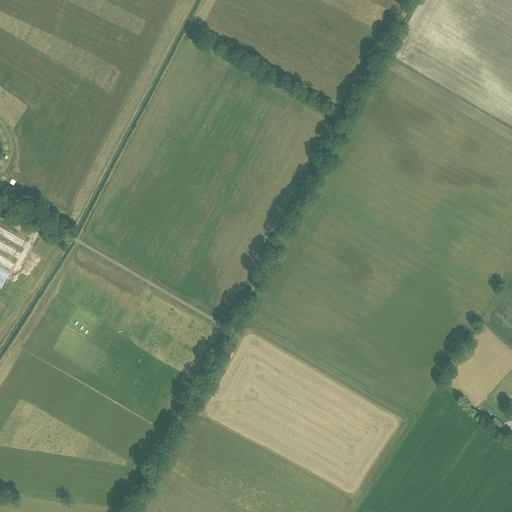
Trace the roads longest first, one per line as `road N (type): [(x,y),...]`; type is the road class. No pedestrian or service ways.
road 1 (unclassified): [(232,330),(414,0)]
road 2 (unclassified): [(232,330),(43,221)]
road 3 (unclassified): [(129,511),(232,330)]
road 4 (track): [(78,241),(0,374)]
road 5 (track): [(69,236),(0,349)]
